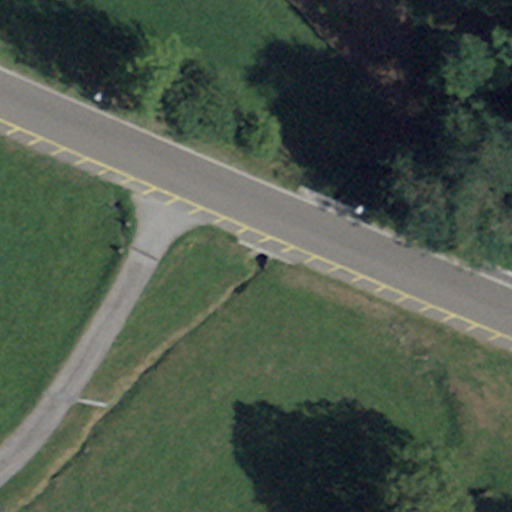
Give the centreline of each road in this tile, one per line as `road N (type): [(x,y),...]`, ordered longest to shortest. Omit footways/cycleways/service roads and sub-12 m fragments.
road 1 (tertiary): [(0,97),(511,321)]
road 2 (track): [(0,467),(50,412),(160,231),(183,178)]
